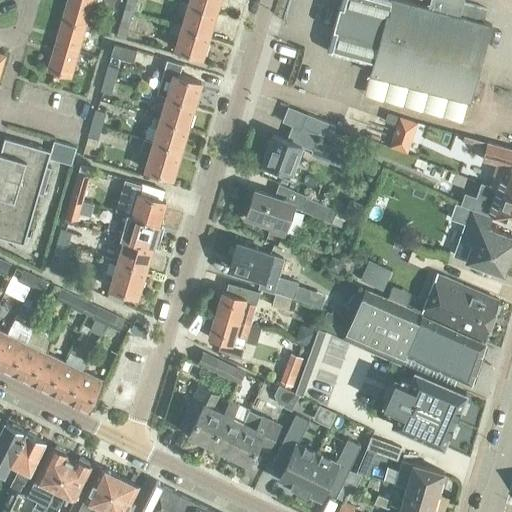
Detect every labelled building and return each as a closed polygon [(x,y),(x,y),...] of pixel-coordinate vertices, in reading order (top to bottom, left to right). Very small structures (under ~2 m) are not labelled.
[(87,22),(93,0),(91,0),(67,0),(64,15),(87,22)] [(139,12),(142,2),(134,0),(126,0),(124,8),(133,11),(139,12)] [(215,11),(218,0),(190,0),(189,3),(215,11)] [(491,25),(483,22),(428,8),(399,0),(340,0),(327,52),(372,64),(370,73),(366,86),(364,94),(462,121),(465,113),(468,100),(470,101),(491,25)] [(430,0),(428,8),(483,22),(487,8),(464,2),(464,0),(430,0)] [(209,33),(215,11),(189,3),(183,25),(209,33)] [(133,11),(124,8),(116,36),(125,39),(133,11)] [(80,43),(87,22),(64,15),(57,37),(80,43)] [(202,57),(209,33),(183,25),(180,33),(175,49),(202,57)] [(95,69),(75,63),(80,43),(57,37),(48,70),(62,74),(58,87),(87,96),(95,69)] [(115,44),(111,55),(134,62),(137,50),(115,44)] [(104,77),(117,80),(120,69),(108,65),(104,77)] [(168,95),(195,103),(201,82),(163,71),(160,82),(171,85),(168,95)] [(113,94),(117,80),(104,77),(101,90),(113,94)] [(187,126),(195,103),(168,95),(161,118),(187,126)] [(294,128),(317,138),(319,133),(332,137),(336,126),(306,114),(291,108),(286,121),(295,124),(294,128)] [(91,123),(103,126),(107,114),(95,111),(91,123)] [(388,113),(386,120),(397,124),(399,117),(388,113)] [(180,150),(187,126),(161,118),(154,142),(180,150)] [(94,160),(103,126),(91,123),(82,157),(94,160)] [(292,172),(302,145),(289,140),(272,134),(260,167),(290,179),(292,172)] [(50,155),(51,150),(4,137),(0,151),(0,236),(24,243),(39,193),(43,194),(51,167),(47,165),(50,155)] [(180,150),(154,142),(142,138),(139,149),(150,153),(145,170),(172,178),(180,150)] [(53,141),(50,155),(72,161),(76,148),(53,141)] [(318,141),(312,156),(340,167),(346,152),(318,141)] [(488,186),(511,195),(511,148),(488,142),(483,160),(496,163),(489,184),(488,186)] [(346,152),(342,161),(354,166),(357,156),(346,152)] [(81,205),(89,176),(77,172),(69,201),(70,202),(81,205)] [(511,221),(511,195),(488,186),(489,184),(481,182),(476,196),(464,193),(460,203),(489,215),(491,212),(511,221)] [(269,231),(285,236),(292,209),(294,202),(255,189),(245,218),(270,226),(269,231)] [(131,216),(158,225),(166,201),(139,192),(131,216)] [(437,194),(432,196),(442,215),(447,213),(449,206),(444,195),(437,194)] [(332,223),(338,209),(307,196),(301,209),(332,223)] [(489,215),(460,203),(456,201),(451,217),(465,222),(460,239),(472,242),(466,260),(504,274),(511,250),(511,235),(491,228),(495,218),(489,215)] [(77,217),(81,205),(70,202),(66,214),(77,217)] [(152,246),(158,225),(131,216),(125,238),(152,246)] [(68,245),(70,246),(73,232),(61,229),(57,242),(58,242),(68,245)] [(146,268),(152,246),(125,238),(118,260),(146,268)] [(282,239),(279,245),(290,250),(293,244),(282,239)] [(58,242),(54,256),(64,259),(68,245),(58,242)] [(259,288),(292,298),(317,306),(319,301),(296,294),(299,283),(280,277),(286,259),(270,254),(238,244),(230,268),(262,278),(259,288)] [(0,258),(0,273),(4,276),(10,263),(0,258)] [(61,274),(65,262),(54,259),(51,270),(61,274)] [(137,297),(146,268),(118,260),(109,289),(127,294),(137,297)] [(382,289),(391,270),(370,261),(362,280),(382,289)] [(30,288),(36,276),(23,269),(17,282),(30,288)] [(420,315),(484,343),(499,300),(437,274),(421,313),(420,315)] [(36,276),(30,288),(40,293),(46,281),(36,276)] [(215,314),(239,321),(249,324),(257,291),(232,283),(229,293),(222,291),(215,314)] [(68,307),(74,294),(62,288),(56,301),(68,307)] [(109,289),(107,296),(124,304),(127,294),(109,289)] [(420,315),(421,313),(367,289),(354,318),(335,310),(333,313),(330,312),(325,330),(401,363),(405,353),(420,315)] [(294,309),(296,300),(276,293),(273,302),(294,309)] [(74,294),(68,307),(77,311),(83,299),(74,294)] [(105,325),(111,313),(99,306),(93,319),(105,325)] [(111,313),(105,325),(119,332),(125,319),(111,313)] [(249,324),(239,321),(215,314),(208,337),(225,342),(222,350),(240,355),(249,324)] [(470,384),(484,343),(420,315),(405,353),(470,384)] [(319,328),(315,339),(322,342),(326,331),(319,328)] [(0,367),(11,373),(26,343),(8,334),(0,349),(0,367)] [(315,339),(311,350),(318,352),(322,342),(315,339)] [(30,382),(45,352),(26,343),(11,373),(30,382)] [(311,350),(307,360),(315,363),(318,352),(311,350)] [(50,392),(64,362),(45,352),(30,382),(50,392)] [(294,386),(304,357),(291,352),(280,381),(294,386)] [(239,383),(244,372),(203,353),(198,363),(213,370),(239,383)] [(307,360),(303,371),(311,374),(315,363),(307,360)] [(68,401),(83,371),(64,362),(50,392),(68,401)] [(83,371),(68,401),(88,411),(102,380),(83,371)] [(303,371),(299,382),(307,384),(311,374),(303,371)] [(395,378),(383,404),(398,410),(392,424),(443,447),(466,393),(415,371),(409,384),(395,378)] [(299,382),(296,392),(303,395),(307,384),(299,382)] [(279,385),(275,394),(279,404),(292,410),(299,395),(297,394),(294,393),(279,385)] [(208,444),(230,401),(229,401),(223,412),(212,407),(218,394),(200,386),(187,411),(198,416),(188,435),(208,444)] [(228,454),(244,423),(231,417),(238,404),(230,401),(208,444),(228,454)] [(244,423),(228,454),(249,464),(257,445),(269,451),(281,425),(261,416),(250,411),(244,423)] [(295,413),(273,459),(284,464),(277,478),(299,489),(317,452),(297,442),(308,420),(295,413)] [(10,463),(26,431),(5,421),(0,431),(0,472),(4,475),(10,463)] [(26,431),(10,463),(19,467),(0,505),(0,511),(10,511),(29,473),(45,440),(26,431)] [(372,436),(368,448),(399,458),(403,447),(372,436)] [(317,452),(299,489),(320,499),(327,485),(338,490),(360,445),(347,439),(336,461),(317,452)] [(36,478),(27,496),(37,501),(31,511),(44,511),(56,488),(71,456),(51,446),(36,478)] [(58,511),(67,493),(76,498),(91,467),(71,456),(56,488),(44,511),(58,511)] [(401,460),(394,484),(406,488),(436,496),(443,472),(413,464),(401,460)] [(104,508),(119,476),(100,467),(77,511),(91,511),(95,504),(104,508)] [(119,476),(104,508),(107,510),(105,511),(126,511),(139,486),(119,476)] [(169,511),(179,493),(161,485),(147,511),(169,511)] [(401,511),(432,511),(436,496),(406,488),(399,511),(401,511)] [(191,511),(197,502),(179,493),(169,511),(191,511)] [(389,510),(392,501),(377,495),(373,503),(389,510)] [(356,511),(353,511),(355,507),(342,501),(337,511),(356,511)] [(191,511),(214,511),(215,511),(197,502),(191,511)]
